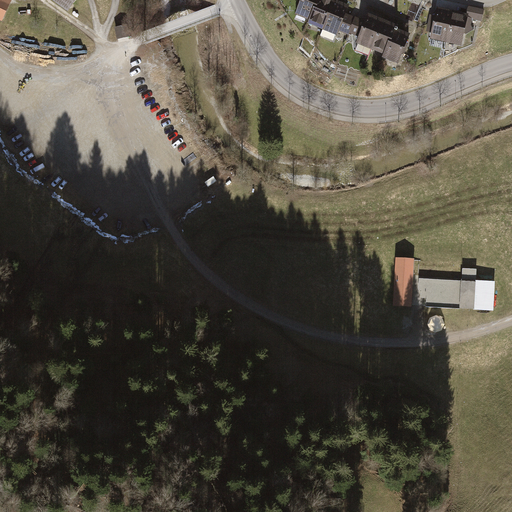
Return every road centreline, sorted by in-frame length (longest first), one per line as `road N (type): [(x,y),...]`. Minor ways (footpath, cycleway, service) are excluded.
road 1 (unclassified): [(106,56),(129,142),(164,220),(222,287),(304,329),(365,341),(425,342),(511,321)]
road 2 (unclassified): [(237,3),(276,71),(339,106),(400,105),(511,63)]
road 3 (track): [(44,0),(102,41),(106,56),(59,65),(6,51)]
road 4 (unclassified): [(106,56),(237,3)]
